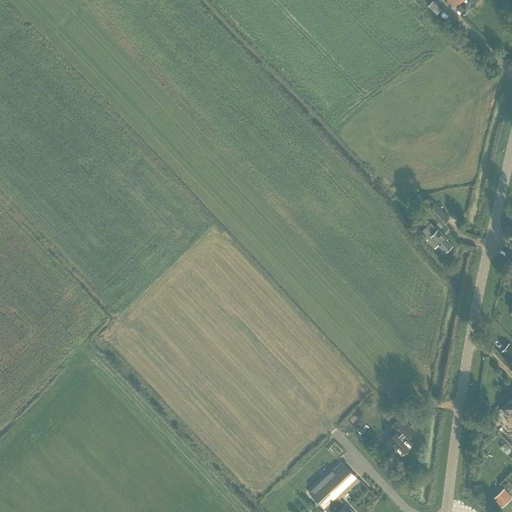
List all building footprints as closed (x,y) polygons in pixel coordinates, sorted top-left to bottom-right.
[(464,14),(477,0),(447,0),(454,7),(455,6),(464,14)] [(428,6),(437,14),(441,9),(432,1),(428,6)] [(427,209),(429,211),(441,224),(449,217),(435,203),(431,199),(422,208),(425,211),(427,209)] [(422,221),(416,215),(410,220),(416,227),(422,221)] [(442,233),(437,229),(430,222),(421,231),(428,238),(427,239),(435,248),(438,244),(446,252),(452,245),(441,234),(442,233)] [(511,346),(509,344),(502,351),(511,360),(510,363),(511,364),(511,346)] [(511,397),(500,408),(508,417),(507,418),(511,423),(511,397)] [(381,416),(375,419),(378,424),(384,421),(381,416)] [(391,436),(383,445),(391,454),(397,449),(402,454),(412,445),(406,440),(416,431),(401,416),(391,425),(391,426),(386,431),(391,436)] [(359,479),(341,461),(308,492),(326,511),(353,511),(345,503),(344,503),(340,498),(359,479)] [(502,507),(511,497),(504,489),(494,498),(502,507)]
